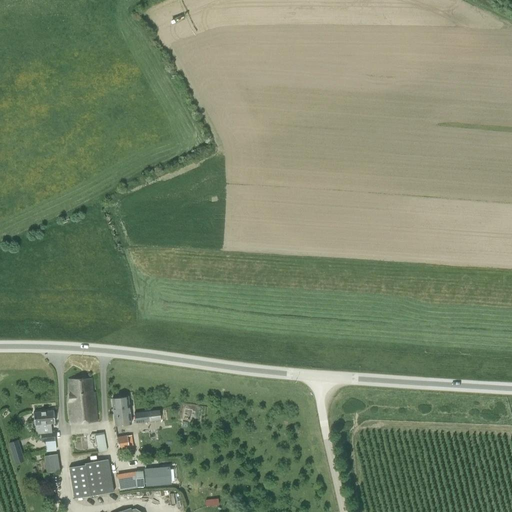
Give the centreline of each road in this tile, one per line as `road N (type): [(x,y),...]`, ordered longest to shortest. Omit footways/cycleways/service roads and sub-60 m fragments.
road 1 (tertiary): [(0,347),(123,352),(318,376)]
road 2 (tertiary): [(511,389),(318,376)]
road 3 (unclassified): [(343,511),(318,376)]
